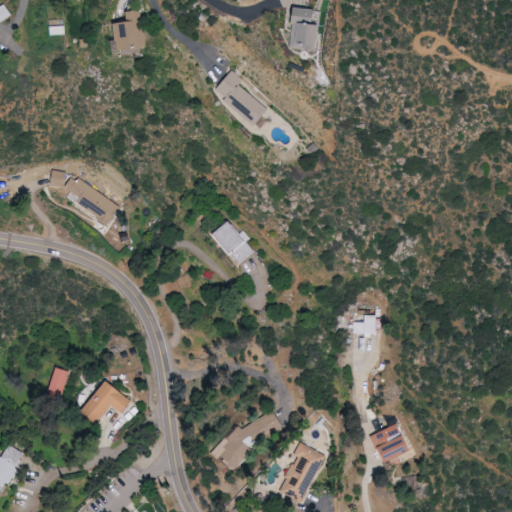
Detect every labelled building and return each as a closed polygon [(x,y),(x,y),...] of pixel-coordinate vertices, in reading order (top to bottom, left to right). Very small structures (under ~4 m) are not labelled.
[(0,0),(0,21),(0,22),(10,17),(0,0)] [(291,48),(320,51),(323,24),(315,23),(317,9),(295,7),(291,48)] [(117,22),(118,49),(146,48),(144,10),(128,11),(128,22),(117,22)] [(50,26),(51,35),(65,35),(65,26),(50,26)] [(241,85),(245,81),(233,71),(216,92),(256,126),(270,109),(241,85)] [(51,181),(70,192),(66,198),(110,223),(120,206),(57,169),(51,181)] [(256,250),(231,220),(214,235),(239,264),(256,250)] [(354,334),(377,334),(377,315),(365,315),(365,322),(354,322),(354,334)] [(49,396),(63,399),(68,370),(55,368),(49,396)] [(84,412),(99,423),(112,405),(123,413),(134,400),(107,381),(84,412)] [(372,436),(385,464),(412,451),(400,423),(372,436)] [(326,455),(301,443),(295,456),(298,457),(281,493),(303,504),(326,455)] [(0,455),(0,501),(26,454),(11,445),(4,458),(0,455)]
